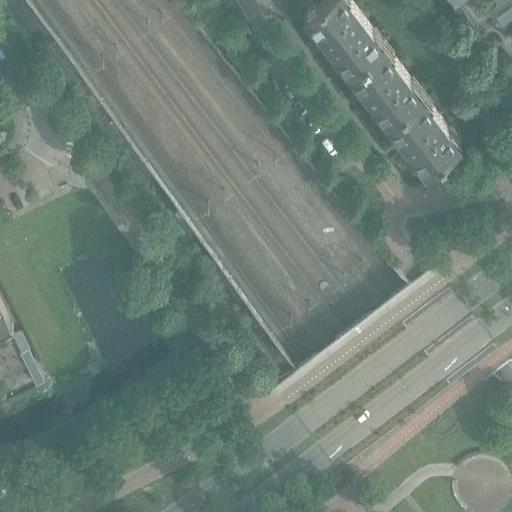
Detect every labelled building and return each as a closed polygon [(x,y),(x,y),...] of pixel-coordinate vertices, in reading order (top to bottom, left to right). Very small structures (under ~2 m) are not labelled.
[(331,45),(332,46),(344,60),(379,34),(353,0),(312,0),(303,8),(304,9),(326,37),(325,37),(326,38),(327,39),(332,45),(331,45)] [(369,95),(370,95),(370,96),(370,95),(384,113),(419,86),(379,34),(344,60),(363,86),(363,87),(364,87),(370,94),(369,95)] [(419,86),(384,113),(401,136),(402,137),(408,144),(407,144),(408,145),(423,165),(424,166),(459,139),(419,86)] [(450,289),(404,324),(407,328),(452,293),(450,289)] [(0,330),(13,324),(0,298),(0,330)] [(471,318),(426,353),(429,356),(474,322),(471,318)] [(21,328),(12,332),(21,351),(30,347),(21,328)] [(494,346),(448,381),(451,384),(464,374),(479,363),(496,350),(494,346)] [(36,362),(29,348),(20,352),(36,383),(42,380),(44,379),(36,362)]
